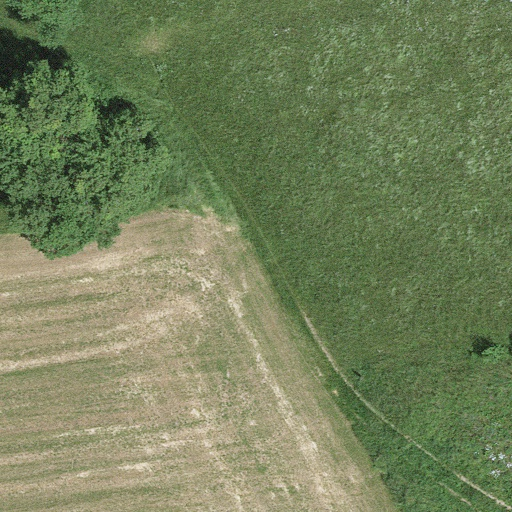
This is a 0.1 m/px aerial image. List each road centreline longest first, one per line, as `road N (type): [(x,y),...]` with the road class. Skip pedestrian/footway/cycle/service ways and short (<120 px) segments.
road 1 (track): [(468,511),(402,487),(334,386),(244,218)]
road 2 (track): [(300,511),(402,487),(413,511)]
